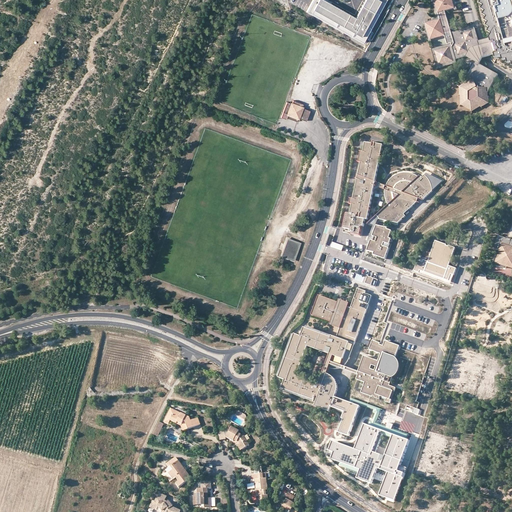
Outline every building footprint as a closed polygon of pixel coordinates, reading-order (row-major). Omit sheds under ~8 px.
[(365,0),(356,18),(324,0),(314,0),(308,12),(364,44),(387,0),(365,0)] [(486,42),(479,44),(475,30),(466,33),(466,32),(452,37),(447,15),(456,12),(452,0),(445,0),(436,3),(441,21),(426,24),(430,40),(444,37),(447,47),(434,50),(435,53),(432,54),(436,70),(439,69),(440,71),(458,66),(457,63),(467,60),(468,61),(469,62),(468,64),(472,67),(474,66),(475,67),(475,68),(464,87),(461,89),(460,100),(461,100),(463,108),(472,113),(481,112),(489,107),(488,97),(499,78),(481,67),(484,60),(491,59),(497,57),(498,61),(505,59),(506,64),(510,63),(511,67),(511,30),(508,19),(510,18),(511,16),(511,15),(511,0),(481,0),(485,2),(483,5),(486,7),(485,11),(488,13),(486,16),(490,19),(488,22),(492,25),(490,29),(493,31),(491,35),(494,37),(493,40),(486,42)] [(294,101),(293,104),(288,102),(281,117),(286,119),(287,117),(297,122),(299,118),(306,121),(310,112),(302,109),(303,105),(294,101)] [(389,205),(377,216),(380,219),(398,224),(406,216),(404,215),(417,202),(406,198),(407,194),(418,198),(423,200),(433,191),(432,187),(431,183),(430,180),(428,177),(425,175),(425,174),(423,173),(420,176),(419,177),(417,176),(414,175),(411,174),(407,173),(403,173),(400,174),(396,176),(393,178),(390,181),(388,184),(387,186),(376,183),(381,157),(374,155),(374,153),(381,155),(383,145),(373,143),(373,144),(366,143),(364,153),(361,152),(359,163),(362,163),(359,177),(358,180),(354,200),(351,199),(350,205),(353,205),(351,215),(347,214),(344,229),(345,229),(344,233),(349,234),(349,232),(351,233),(351,234),(352,234),(352,235),(361,237),(363,227),(364,227),(366,220),(368,221),(370,210),(363,209),(363,207),(371,208),(375,186),(385,190),(385,195),(386,198),(387,202),(389,205)] [(427,173),(425,175),(428,177),(430,180),(431,183),(432,187),(433,191),(443,182),(427,173)] [(380,219),(377,216),(369,223),(376,226),(376,223),(380,219)] [(387,229),(376,226),(373,236),(375,237),(374,241),(371,241),(368,251),(375,253),(374,255),(386,259),(389,249),(388,248),(383,247),(384,243),(389,245),(391,239),(389,239),(392,231),(387,230),(387,229)] [(502,250),(499,257),(498,262),(497,264),(511,268),(511,240),(509,240),(506,239),(498,236),(495,248),(502,250)] [(299,243),(287,239),(281,256),(294,260),(299,243)] [(332,242),(331,248),(342,251),(344,246),(332,242)] [(447,245),(437,242),(430,263),(425,261),(424,263),(419,262),(416,272),(418,272),(421,273),(421,271),(434,275),(435,274),(439,275),(438,277),(448,280),(451,274),(453,275),(456,268),(449,266),(455,248),(449,246),(449,248),(446,247),(447,245)] [(495,267),(491,266),(489,274),(509,280),(511,268),(496,264),(495,267)] [(362,283),(365,277),(356,274),(354,279),(362,283)] [(365,284),(371,286),(374,278),(371,278),(368,276),(365,284)] [(334,379),(333,377),(332,376),(330,375),(329,375),(327,374),(329,368),(331,369),(334,369),(335,369),(337,369),(338,369),(340,368),(344,357),(349,359),(371,296),(365,294),(366,291),(358,289),(351,308),(344,306),(341,305),(341,303),(319,296),(312,315),(334,323),(335,322),(342,324),(337,338),(332,336),(331,338),(305,328),(302,337),(295,334),(280,378),(286,380),(283,389),(314,400),(316,396),(318,397),(317,401),(332,407),(345,412),(344,415),(345,416),(339,433),(340,433),(340,432),(342,433),(342,434),(346,435),(349,436),(360,406),(335,397),(335,398),(330,396),(336,381),(334,379)] [(381,344),(374,341),(371,351),(382,355),(379,362),(365,357),(360,372),(359,375),(360,375),(358,380),(366,383),(362,394),(374,398),(374,397),(376,397),(376,398),(380,400),(381,397),(388,399),(386,402),(391,404),(392,400),(391,400),(394,392),(395,392),(397,388),(390,386),(394,376),(395,376),(396,375),(397,375),(398,374),(398,373),(399,373),(399,372),(400,371),(400,370),(400,369),(401,367),(401,366),(401,365),(400,364),(400,363),(400,362),(399,362),(399,361),(398,360),(397,359),(396,359),(396,358),(395,358),(399,346),(386,341),(384,347),(382,346),(380,345),(381,344)] [(349,360),(349,359),(344,357),(340,368),(341,368),(342,368),(342,367),(343,367),(344,366),(345,365),(346,364),(347,363),(347,362),(348,362),(348,361),(349,360)] [(331,365),(359,375),(360,372),(332,363),(331,365)] [(332,407),(317,401),(315,407),(330,412),(332,407)] [(170,421),(176,424),(181,426),(183,432),(200,425),(198,418),(190,421),(189,417),(171,409),(164,423),(168,425),(170,421)] [(157,437),(163,426),(158,424),(153,435),(157,437)] [(354,449),(332,441),(328,450),(333,452),(330,458),(360,469),(357,477),(370,483),(376,468),(387,472),(379,494),(394,500),(403,478),(394,475),(408,440),(392,435),(383,457),(371,452),(379,430),(364,425),(354,449)] [(237,442),(242,450),(249,445),(244,436),(238,433),(239,431),(231,427),(226,438),(235,443),(237,442)] [(176,484),(178,488),(191,479),(176,458),(166,465),(172,472),(168,474),(172,480),(175,478),(178,482),(176,484)] [(268,490),(267,479),(263,479),(263,474),(252,475),(252,480),(254,480),(256,492),(252,492),(253,498),(257,497),(257,501),(269,499),(269,496),(266,496),(265,491),(268,490)] [(441,496),(444,489),(421,481),(419,488),(441,496)] [(209,493),(209,488),(211,488),(212,488),(212,482),(202,482),(202,488),(198,488),(198,497),(194,497),(194,505),(205,505),(205,506),(212,506),(212,497),(209,497),(209,493)] [(292,504),(294,500),(295,497),(288,493),(287,496),(285,500),(286,501),(283,506),(281,511),(282,511),(297,511),(300,508),(292,504)] [(161,511),(180,511),(181,511),(173,508),(169,501),(168,501),(164,500),(158,497),(156,501),(160,502),(158,507),(161,511)] [(160,502),(156,501),(154,500),(151,507),(157,510),(158,511),(161,511),(158,507),(160,502)]
